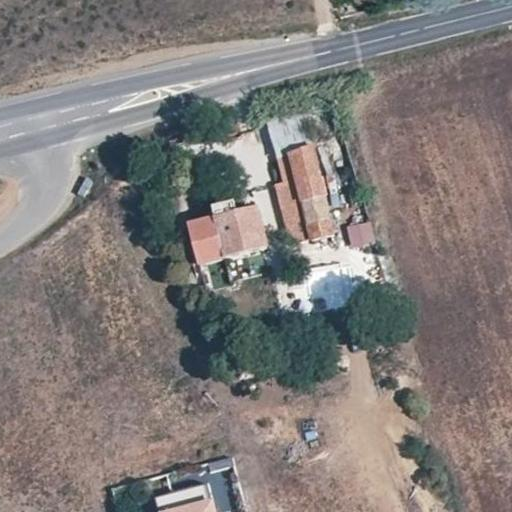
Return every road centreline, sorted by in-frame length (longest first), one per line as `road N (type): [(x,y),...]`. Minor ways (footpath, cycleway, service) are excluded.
road 1 (tertiary): [(29,125),(511,4)]
road 2 (tertiary): [(0,245),(30,231),(51,197),(29,125)]
